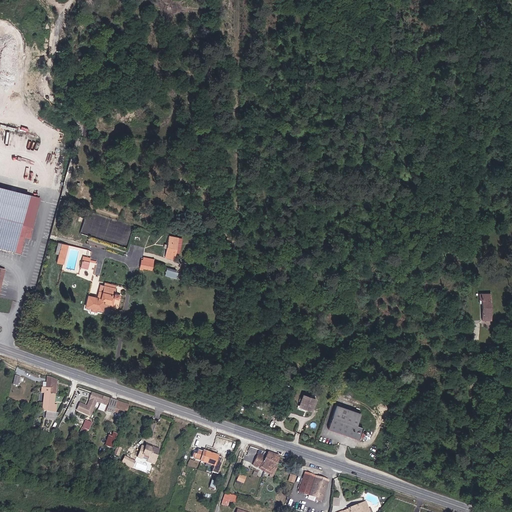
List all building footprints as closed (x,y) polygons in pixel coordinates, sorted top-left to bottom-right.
[(9,142),(15,143),(17,132),(7,130),(6,138),(9,139),(9,142)] [(72,156),(68,170),(75,172),(79,157),(72,156)] [(72,184),(74,176),(67,174),(62,193),(68,194),(70,184),(72,184)] [(85,185),(81,195),(89,198),(92,187),(85,185)] [(31,239),(33,233),(35,225),(42,199),(0,187),(0,249),(20,254),(25,237),(31,239)] [(86,212),(80,233),(112,242),(112,240),(114,241),(119,222),(86,212)] [(178,237),(169,235),(166,250),(176,252),(178,237)] [(68,245),(58,243),(57,251),(60,252),(57,263),(64,265),(68,245)] [(176,252),(166,250),(165,257),(175,259),(176,252)] [(153,259),(143,257),(143,260),(142,260),(140,267),(151,269),(153,259)] [(90,262),(83,260),(81,267),(88,269),(90,262)] [(167,267),(165,275),(178,278),(180,270),(167,267)] [(104,285),(101,285),(98,298),(89,296),(86,307),(102,310),(103,306),(117,309),(120,294),(114,293),(115,288),(104,285)] [(491,293),(480,293),(480,302),(483,302),(483,320),(492,320),(491,293)] [(49,380),(48,387),(46,387),(45,395),(54,397),(56,381),(49,380)] [(88,400),(97,404),(101,406),(103,398),(91,393),(88,400)] [(57,404),(53,403),(54,397),(45,395),(42,409),(55,411),(57,404)] [(304,396),(301,404),(311,407),(310,409),(314,411),(318,401),(304,396)] [(101,406),(108,408),(112,401),(103,398),(101,406)] [(97,404),(88,400),(86,406),(80,404),(77,412),(92,417),(97,404)] [(130,407),(117,402),(112,412),(126,417),(130,407)] [(356,437),(361,424),(357,423),(361,412),(338,404),(330,428),(356,437)] [(81,430),(88,433),(92,422),(85,419),(81,430)] [(361,439),(365,425),(361,424),(356,437),(361,439)] [(113,432),(112,435),(108,434),(105,446),(113,447),(117,433),(113,432)] [(149,462),(155,464),(161,448),(148,443),(148,445),(144,444),(140,455),(150,459),(149,462)] [(211,470),(216,472),(221,456),(200,448),(199,450),(198,449),(197,451),(195,450),(194,455),(202,458),(201,459),(206,461),(205,463),(208,464),(209,462),(214,464),(211,470)] [(255,466),(269,474),(278,457),(269,452),(266,457),(261,454),(255,466)] [(124,461),(132,465),(135,460),(126,456),(124,461)] [(328,481),(305,473),(299,490),(322,499),(328,481)] [(237,481),(245,483),(246,475),(238,474),(237,481)] [(294,483),(297,476),(290,474),(288,481),(294,483)] [(184,489),(187,484),(179,481),(177,487),(184,489)] [(237,496),(225,492),(220,504),(227,507),(230,500),(235,502),(237,496)] [(330,511),(362,511),(358,501),(330,511)]
